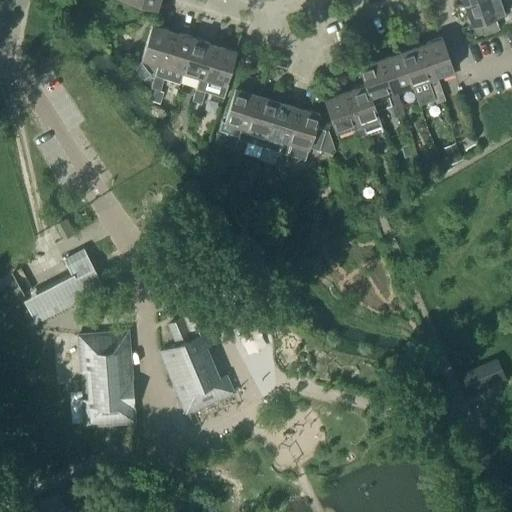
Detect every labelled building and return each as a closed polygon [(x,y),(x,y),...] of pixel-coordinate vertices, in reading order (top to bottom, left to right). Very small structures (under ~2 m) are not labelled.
[(123,0),(156,10),(158,0),(123,0)] [(500,0),(481,0),(464,6),(472,27),(505,15),(500,0)] [(67,8),(63,9),(62,13),(63,17),(66,19),(71,18),(72,14),(71,10),(67,8)] [(153,78),(154,76),(158,65),(162,66),(173,32),(151,25),(140,62),(133,67),(144,80),(147,77),(153,78)] [(163,79),(179,84),(183,73),(193,38),(173,32),(162,66),(158,65),(154,76),(163,79)] [(441,37),(420,45),(431,79),(427,80),(431,92),(440,89),(436,77),(453,71),(441,37)] [(183,73),(199,77),(203,79),(214,45),(193,38),(183,73)] [(203,79),(199,77),(195,89),(204,92),(221,97),(235,51),(214,45),(203,79)] [(444,100),(440,89),(431,92),(427,80),(431,79),(420,45),(399,52),(411,86),(418,106),(435,100),(436,103),(444,100)] [(399,52),(379,59),(391,93),(387,95),(390,106),(391,106),(400,103),(396,91),(411,86),(399,52)] [(358,67),(364,85),(365,85),(370,100),(371,100),(375,111),(390,106),(387,95),(391,93),(379,59),(358,67)] [(150,88),(154,90),(159,91),(163,79),(154,76),(153,78),(150,88)] [(356,125),(352,127),(356,138),(365,135),(366,137),(383,131),(375,111),(371,100),(370,100),(365,85),(364,85),(344,92),(356,125)] [(224,122),(241,128),(245,129),(256,95),(234,88),(224,122)] [(204,92),(195,89),(191,101),(201,104),(204,92)] [(335,133),(352,127),(356,125),(344,92),(323,99),(335,133)] [(250,131),(265,135),(276,101),(256,95),(245,129),(241,128),(237,140),(246,143),(250,131)] [(265,135),(282,140),(287,142),(297,108),(276,101),(265,135)] [(400,103),(391,106),(395,118),(404,115),(400,103)] [(287,142),(282,140),(275,164),(284,167),(288,155),(304,160),(308,147),(319,150),(325,130),(315,127),(319,114),(297,108),(287,142)] [(319,150),(331,154),(334,152),(327,131),(325,130),(319,150)] [(365,135),(356,138),(360,150),(369,147),(366,137),(365,135)] [(246,143),(237,140),(233,151),(242,154),(246,143)] [(357,194),(361,206),(370,203),(367,191),(357,194)] [(102,287),(83,250),(64,260),(71,273),(35,292),(36,292),(48,316),(102,287)] [(209,402),(221,397),(232,392),(225,376),(219,379),(215,369),(205,347),(212,344),(198,312),(167,325),(176,344),(160,351),(159,351),(174,386),(185,412),(197,407),(209,402)] [(254,322),(236,331),(249,356),(267,347),(254,322)] [(98,371),(100,398),(82,400),(84,426),(134,422),(129,349),(112,350),(111,332),(77,335),(80,372),(98,371)] [(495,356),(461,369),(469,388),(502,376),(495,356)] [(36,501),(40,511),(65,511),(57,492),(36,501)]
